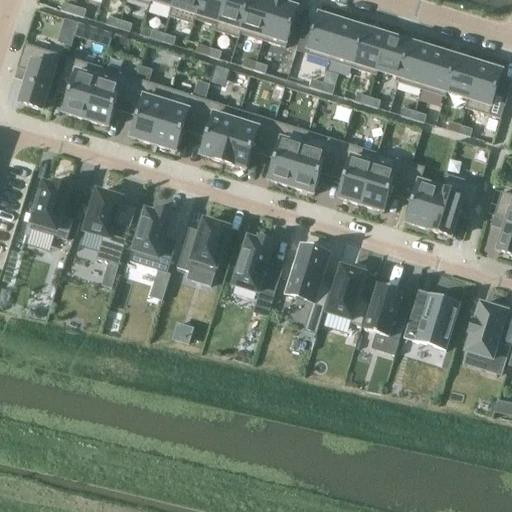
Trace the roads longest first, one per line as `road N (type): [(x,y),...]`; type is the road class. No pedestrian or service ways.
road 1 (residential): [(511,287),(0,128)]
road 2 (track): [(0,336),(511,450)]
road 3 (track): [(0,435),(303,511)]
road 4 (residential): [(511,38),(383,0)]
